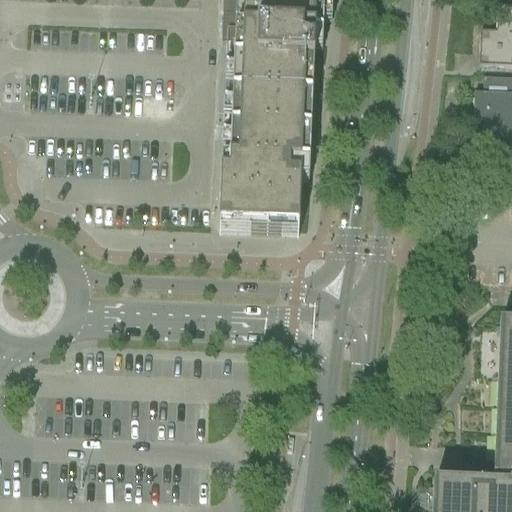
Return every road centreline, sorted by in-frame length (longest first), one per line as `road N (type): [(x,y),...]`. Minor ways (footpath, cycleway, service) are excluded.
road 1 (secondary): [(373,278),(405,0)]
road 2 (secondary): [(374,0),(345,255)]
road 3 (unclassified): [(294,291),(66,285)]
road 4 (unclassified): [(66,319),(249,326)]
road 5 (secondary): [(348,511),(364,358)]
